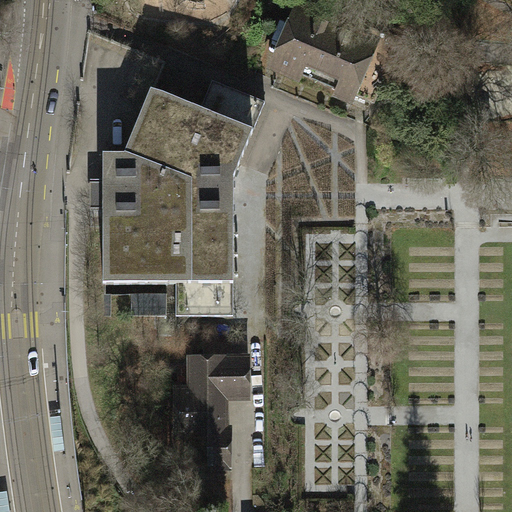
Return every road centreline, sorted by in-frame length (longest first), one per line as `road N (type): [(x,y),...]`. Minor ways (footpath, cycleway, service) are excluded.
road 1 (tertiary): [(49,511),(24,288),(12,257)]
road 2 (tertiary): [(12,257),(4,326),(27,511)]
road 3 (tertiary): [(44,0),(22,175)]
